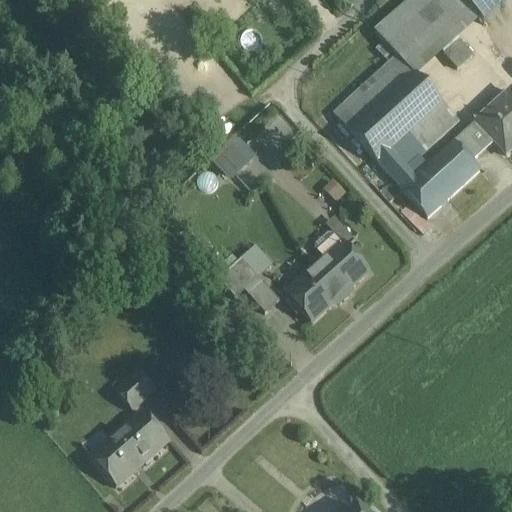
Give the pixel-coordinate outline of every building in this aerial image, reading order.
[(462,0),(412,0),(373,35),(397,62),(400,59),(465,3),(462,0)] [(465,3),(400,59),(416,77),(481,21),(465,3)] [(459,42),(444,56),(458,72),(473,58),(459,42)] [(350,134),(350,135),(377,165),(391,153),(410,136),(443,107),(416,77),(389,100),(376,112),(360,126),(350,134)] [(373,82),(361,93),(376,112),(389,100),(373,82)] [(511,92),(510,90),(475,122),(477,124),(491,140),(505,155),(511,148),(511,92)] [(352,116),(342,125),(350,134),(360,126),(352,116)] [(477,124),(454,145),(467,161),(491,140),(477,124)] [(410,136),(391,153),(406,171),(425,154),(410,136)] [(230,182),(256,157),(239,139),(213,164),(230,182)] [(454,145),(428,168),(453,197),(479,174),(467,161),(454,145)] [(391,153),(377,165),(426,220),(453,197),(428,168),(414,180),(406,171),(391,153)] [(342,247),(314,272),(309,272),(298,282),(297,287),(285,297),(311,325),(331,307),(335,307),(350,294),(350,289),(367,274),(342,247)] [(259,280),(241,261),(231,270),(249,289),(259,280)] [(249,289),(231,270),(218,282),(235,301),(249,289)] [(262,284),(247,297),(265,316),(279,303),(262,284)] [(138,376),(116,395),(114,396),(115,397),(116,397),(130,413),(130,414),(131,415),(132,414),(132,413),(154,394),(155,393),(154,392),(139,376),(140,376),(139,375),(137,376),(138,376)] [(141,416),(91,461),(90,461),(89,462),(90,463),(91,463),(115,489),(115,490),(116,491),(117,490),(167,445),(168,444),(167,443),(142,416),(143,416),(142,415),(140,416),(141,416)]
